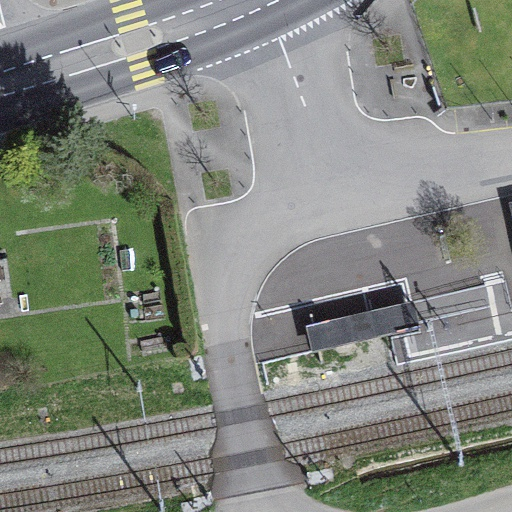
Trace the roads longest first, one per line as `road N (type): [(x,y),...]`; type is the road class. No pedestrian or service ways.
road 1 (primary): [(15,78),(243,0)]
road 2 (unclassified): [(324,185),(242,287),(230,352)]
road 3 (unclassified): [(324,185),(263,0)]
road 4 (unclassified): [(511,166),(359,193),(324,185)]
road 5 (unclassified): [(264,511),(237,416),(230,352)]
